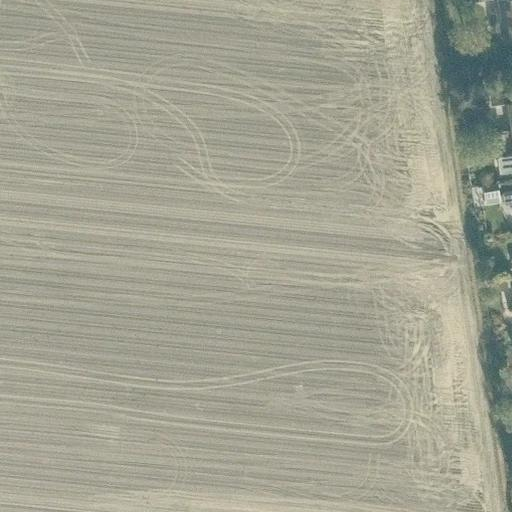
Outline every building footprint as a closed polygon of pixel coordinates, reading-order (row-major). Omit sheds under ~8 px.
[(511,0),(496,0),(501,35),(511,33),(511,0)] [(470,63),(472,78),(487,76),(484,61),(470,63)] [(509,130),(511,129),(511,86),(487,90),(489,105),(506,103),(509,130)] [(511,129),(509,130),(511,152),(511,154),(496,157),(498,172),(511,170),(511,129)] [(483,194),(498,193),(497,182),(482,183),(483,194)] [(511,191),(501,194),(503,209),(511,207),(511,191)]
